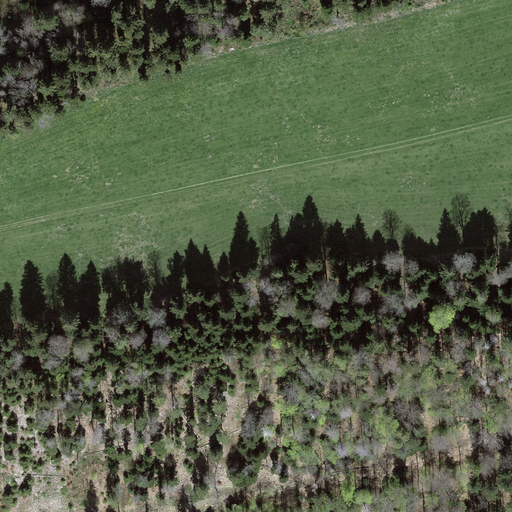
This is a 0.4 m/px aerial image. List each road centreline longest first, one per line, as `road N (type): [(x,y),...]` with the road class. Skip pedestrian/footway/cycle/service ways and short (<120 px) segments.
road 1 (track): [(0,228),(433,138),(511,114)]
road 2 (track): [(511,435),(137,511)]
